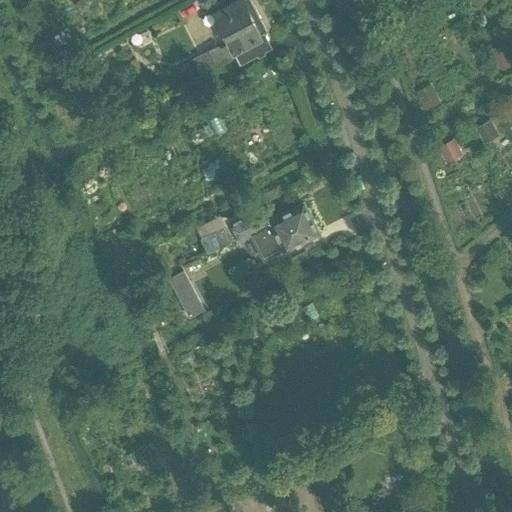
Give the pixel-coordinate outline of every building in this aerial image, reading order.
[(271,46),(271,45),(264,32),(267,30),(250,0),(236,0),(214,12),(229,43),(221,46),(217,44),(197,55),(189,60),(196,74),(204,69),(204,70),(209,67),(209,68),(235,54),(234,52),(242,47),(248,58),(271,46)] [(495,52),(503,67),(511,62),(511,54),(508,46),(495,52)] [(417,90),(427,107),(439,100),(430,83),(417,90)] [(52,86),(45,89),(48,96),(55,93),(52,86)] [(477,126),(485,140),(498,134),(489,119),(477,126)] [(440,145),(447,158),(458,151),(452,139),(440,145)] [(267,222),(256,228),(263,240),(269,237),(277,253),(317,231),(316,228),(316,225),(314,220),(311,219),(303,203),(266,222),(267,222)] [(222,245),(222,246),(256,228),(267,222),(266,222),(259,207),(216,230),(216,231),(215,231),(222,244),(222,245)] [(174,264),(164,242),(149,248),(160,271),(174,264)] [(189,316),(204,308),(184,269),(169,277),(189,316)] [(195,346),(198,354),(204,352),(201,343),(195,346)] [(423,511),(419,500),(382,511),(423,511)]
